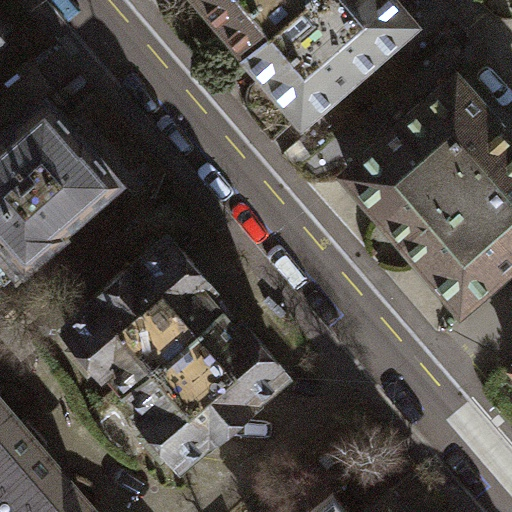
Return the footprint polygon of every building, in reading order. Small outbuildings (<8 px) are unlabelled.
[(203,0),(244,48),(301,0),(203,0)] [(415,17),(400,0),(301,0),(244,48),(300,114),(347,74),(415,17)] [(511,256),(511,131),(459,68),(343,165),(458,302),(511,256)] [(0,239),(21,263),(118,177),(42,91),(29,102),(0,128),(0,239)] [(178,457),(284,364),(241,316),(233,323),(216,303),(200,285),(208,278),(166,230),(61,322),(104,371),(113,364),(143,399),(134,407),(178,457)] [(0,511),(87,511),(89,511),(54,471),(60,466),(38,441),(33,446),(0,408),(0,511)] [(407,511),(388,489),(361,511),(351,511),(332,490),(306,511),(407,511)]
